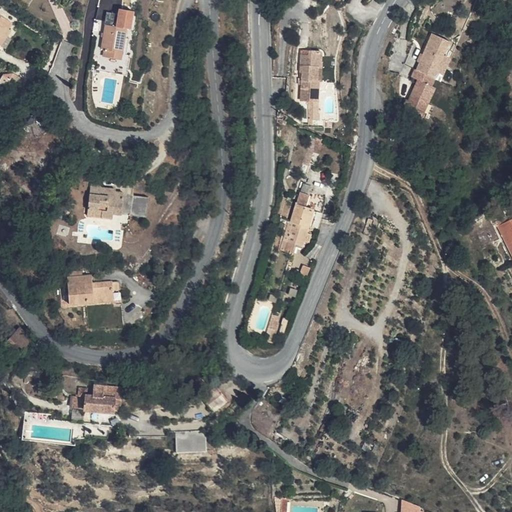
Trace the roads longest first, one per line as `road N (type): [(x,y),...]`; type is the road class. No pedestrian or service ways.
road 1 (secondary): [(396,0),(371,50),(358,181),(290,352),(265,367),(239,358),(230,330),(263,205),(259,0)]
road 2 (tertiary): [(211,0),(222,195),(191,294),(167,335),(112,357),(69,349),(40,326),(0,273)]
